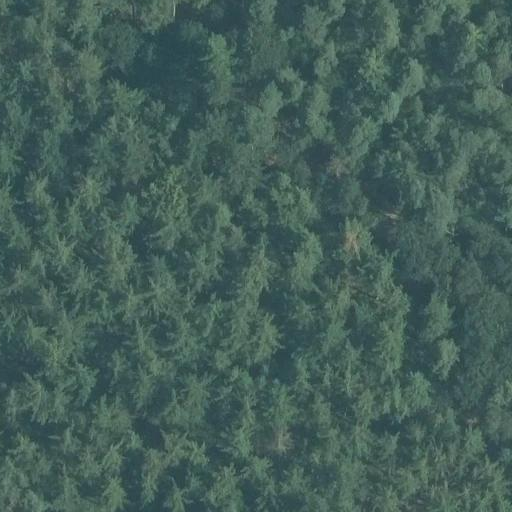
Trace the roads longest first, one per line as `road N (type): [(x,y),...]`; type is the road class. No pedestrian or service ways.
road 1 (track): [(504,511),(462,395),(462,291),(425,252),(293,175),(252,141),(227,69),(228,0)]
road 2 (track): [(312,511),(424,421),(468,413),(511,387)]
